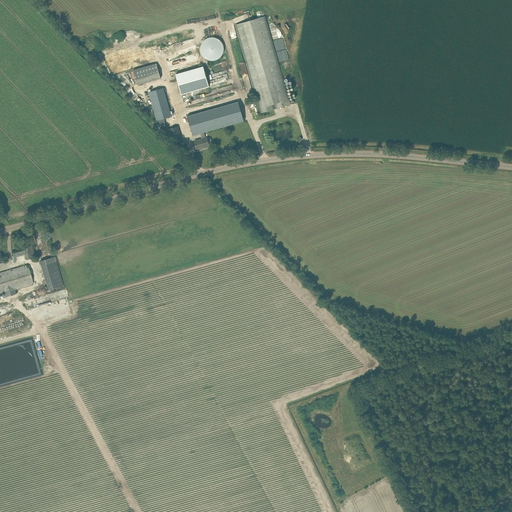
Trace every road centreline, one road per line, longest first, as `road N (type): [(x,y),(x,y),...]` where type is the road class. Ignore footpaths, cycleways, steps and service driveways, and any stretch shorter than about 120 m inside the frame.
road 1 (tertiary): [(0,231),(265,160),(373,154),(511,167)]
road 2 (track): [(137,511),(29,311),(0,301)]
